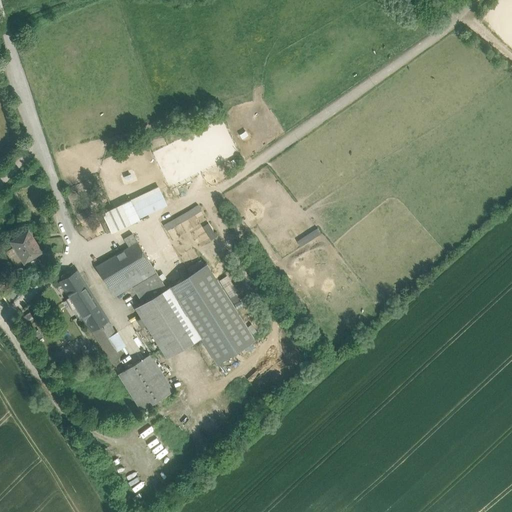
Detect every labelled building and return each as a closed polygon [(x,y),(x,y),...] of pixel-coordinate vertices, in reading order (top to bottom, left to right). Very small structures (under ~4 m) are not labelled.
[(130,200),(132,204),(159,191),(157,186),(130,200)] [(132,204),(139,219),(167,205),(159,191),(132,204)] [(132,204),(130,200),(121,204),(131,223),(139,219),(132,204)] [(121,204),(103,213),(113,232),(131,223),(121,204)] [(113,232),(103,213),(98,216),(108,234),(113,232)] [(41,250),(28,229),(11,240),(28,268),(39,261),(35,254),(41,250)] [(132,234),(124,239),(129,247),(137,242),(132,234)] [(151,263),(137,242),(129,247),(124,250),(137,271),(151,263)] [(124,250),(96,267),(109,288),(137,271),(124,250)] [(137,271),(109,288),(114,297),(132,286),(156,272),(151,263),(137,271)] [(99,306),(77,271),(61,281),(82,316),(99,306)] [(156,272),(132,286),(142,303),(167,288),(156,272)] [(201,338),(169,287),(167,288),(142,303),(135,307),(141,317),(145,324),(167,358),(201,338)] [(99,306),(82,316),(91,330),(108,320),(99,306)] [(141,317),(137,320),(141,326),(145,324),(141,317)] [(108,320),(91,330),(99,343),(112,335),(116,333),(108,320)] [(112,335),(99,343),(112,363),(123,353),(112,335)] [(150,354),(118,374),(141,411),(173,391),(150,354)]
